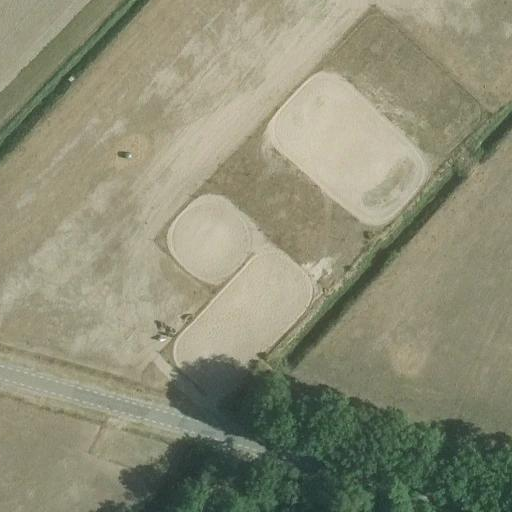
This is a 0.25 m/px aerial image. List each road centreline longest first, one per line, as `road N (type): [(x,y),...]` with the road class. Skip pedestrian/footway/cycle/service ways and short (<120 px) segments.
road 1 (tertiary): [(257,443),(0,376)]
road 2 (tertiary): [(257,443),(511,511)]
